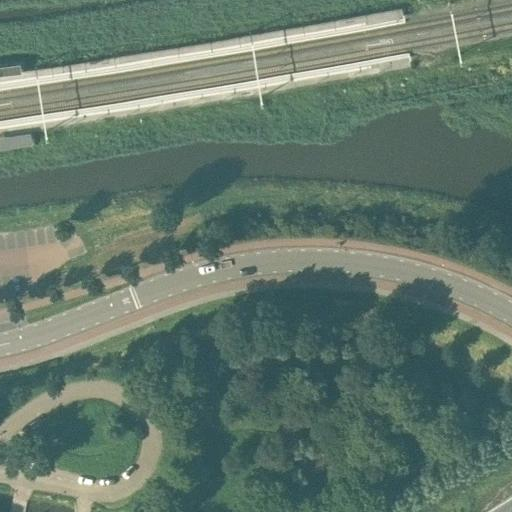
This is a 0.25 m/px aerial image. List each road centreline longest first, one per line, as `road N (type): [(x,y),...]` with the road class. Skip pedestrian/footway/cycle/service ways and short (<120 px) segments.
road 1 (tertiary): [(0,344),(214,271),(288,261),(391,268),(511,313)]
road 2 (unclassified): [(0,474),(109,495),(130,484),(150,456),(140,414),(125,398),(96,389),(66,392),(0,433)]
